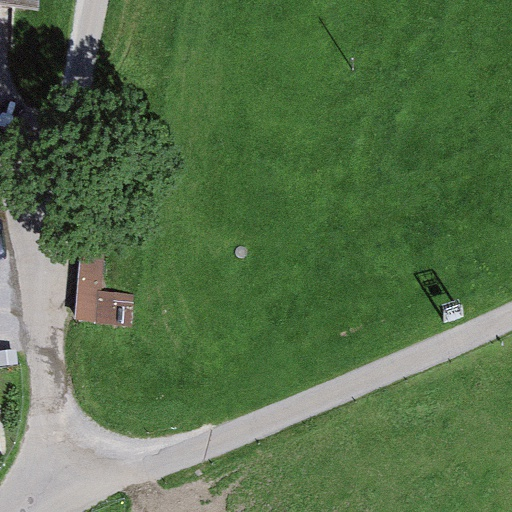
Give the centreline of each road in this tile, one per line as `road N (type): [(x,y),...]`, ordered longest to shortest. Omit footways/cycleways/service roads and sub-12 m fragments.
road 1 (unclassified): [(96,0),(47,320),(47,511)]
road 2 (unclassified): [(93,511),(511,330)]
